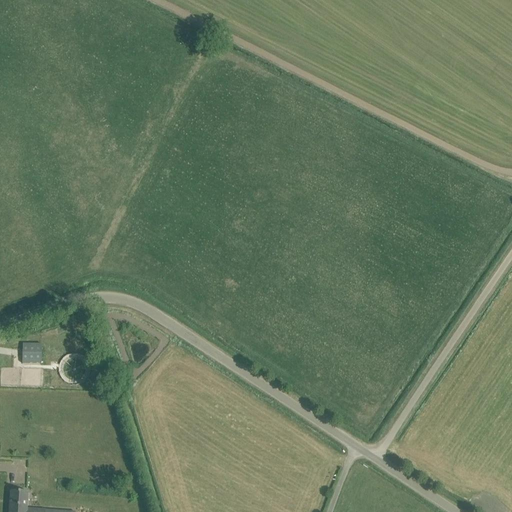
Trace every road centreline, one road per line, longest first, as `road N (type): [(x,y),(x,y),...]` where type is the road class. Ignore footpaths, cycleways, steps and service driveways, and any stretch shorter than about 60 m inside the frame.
road 1 (unclassified): [(0,326),(101,295),(131,299),(375,459)]
road 2 (unclassified): [(375,459),(511,257)]
